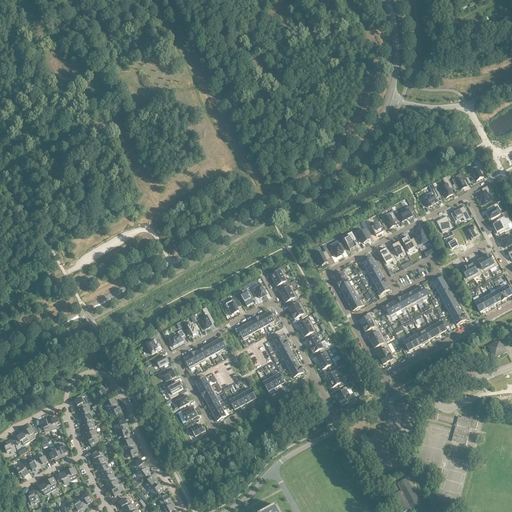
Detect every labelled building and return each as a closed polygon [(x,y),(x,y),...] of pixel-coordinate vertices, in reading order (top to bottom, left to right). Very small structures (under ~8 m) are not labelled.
[(478,168),(471,172),(477,182),(484,178),(481,173),(484,172),(480,163),(476,165),(478,168)] [(456,178),(454,180),(456,184),(455,184),(458,188),(460,191),(467,187),(463,180),(466,178),(461,170),(459,172),(460,175),(456,177),(456,178)] [(445,185),(440,188),(446,199),(453,195),(450,190),(453,188),(447,177),(442,179),(445,185)] [(483,192),(476,196),(479,200),(480,200),(483,206),(484,206),(488,204),(487,204),(492,201),(488,194),(491,193),(487,187),(482,190),(483,192)] [(434,196),(425,201),(426,204),(425,204),(427,208),(428,207),(428,208),(432,206),(435,205),(438,203),(437,200),(440,198),(435,189),(431,191),(434,196)] [(493,210),(487,213),(488,215),(487,215),(489,219),(490,219),(500,214),(497,208),(498,207),(496,204),(491,207),(493,210)] [(408,211),(399,216),(402,223),(412,217),(410,214),(413,212),(410,206),(407,208),(408,211)] [(452,216),(451,216),(455,223),(456,223),(455,222),(463,218),(465,221),(470,219),(471,219),(464,207),(464,208),(454,213),(455,215),(452,216)] [(391,216),(384,220),(390,230),(396,226),(391,216)] [(506,216),(494,223),(496,228),(494,229),(497,234),(500,232),(500,233),(505,231),(505,232),(509,230),(507,225),(510,223),(506,216)] [(447,217),(436,222),(442,234),(453,228),(447,217)] [(379,224),(372,228),(376,237),(383,233),(379,224)] [(474,226),(466,230),(471,240),(472,239),(471,239),(479,235),(480,235),(474,226)] [(451,243),(449,245),(452,251),(457,248),(459,247),(457,244),(459,244),(463,242),(464,242),(457,229),(452,233),(454,236),(449,239),(451,243)] [(417,238),(414,240),(418,247),(421,245),(421,246),(428,242),(421,230),(417,233),(418,235),(416,236),(417,238)] [(365,231),(359,235),(364,244),(370,240),(369,238),(371,236),(368,231),(366,232),(365,231)] [(350,238),(344,241),(346,245),(347,249),(348,248),(350,251),(357,247),(354,242),(357,241),(352,232),(348,234),(350,238)] [(509,238),(508,235),(502,238),(504,241),(502,242),(503,244),(503,245),(505,247),(504,247),(505,248),(505,249),(508,247),(508,248),(511,246),(511,245),(511,244),(511,238),(511,237),(509,238)] [(408,238),(402,241),(408,252),(418,247),(414,239),(413,239),(414,240),(411,242),(408,238)] [(338,246),(332,249),(337,258),(341,256),(341,255),(343,254),(343,252),(345,251),(340,240),(336,242),(338,246)] [(392,252),(391,252),(396,259),(405,254),(399,243),(392,246),(395,250),(393,251),(394,253),(393,254),(392,252)] [(386,250),(380,253),(387,265),(393,262),(394,265),(398,263),(393,255),(390,257),(386,250)] [(322,253),(316,256),(322,267),(328,263),(326,260),(330,258),(326,252),(323,254),(322,253)] [(489,255),(484,258),(484,259),(489,268),(494,265),(495,267),(498,266),(495,260),(492,261),(489,255)] [(372,259),(363,264),(366,269),(375,264),(372,259)] [(484,259),(478,262),(481,267),(479,269),(482,275),(485,273),(484,271),(489,268),(484,259)] [(375,264),(366,269),(369,274),(378,269),(375,264)] [(473,264),(467,267),(473,277),(478,274),(479,276),(482,275),(479,269),(476,270),(473,264)] [(284,277),(281,271),(283,270),(281,267),(275,270),(277,273),(271,276),(272,279),(271,279),(273,283),(274,282),(284,277)] [(467,267),(462,270),(465,276),(462,278),(466,284),(469,282),(467,280),(473,277),(467,267)] [(378,269),(369,274),(372,280),(382,274),(380,271),(379,271),(378,269)] [(345,272),(334,278),(337,283),(346,278),(348,277),(345,272)] [(382,274),(372,280),(375,285),(384,280),(383,278),(383,277),(382,274)] [(289,281),(286,282),(284,277),(274,282),(277,287),(283,284),(284,287),(290,284),(289,281)] [(337,283),(339,288),(340,288),(349,283),(346,278),(337,283)] [(442,278),(433,283),(436,289),(445,284),(442,278)] [(384,280),(375,285),(377,290),(387,285),(384,280)] [(349,283),(340,288),(342,293),(351,287),(349,283)] [(292,293),(290,288),(292,287),(290,284),(284,287),(286,289),(280,293),(283,298),(292,293)] [(445,284),(436,289),(439,294),(448,289),(445,284)] [(387,285),(377,290),(380,296),(390,291),(387,285)] [(256,291),(254,293),(256,298),(259,296),(261,299),(267,296),(262,286),(256,290),(256,291)] [(351,287),(342,293),(345,297),(354,292),(356,291),(354,286),(351,287)] [(511,294),(507,286),(502,289),(507,298),(511,295),(511,294)] [(422,287),(417,290),(422,300),(427,297),(422,287)] [(448,289),(439,294),(442,299),(451,294),(448,289)] [(502,289),(496,292),(501,301),(502,302),(507,299),(507,298),(502,289)] [(414,291),(411,292),(417,302),(422,300),(417,290),(415,292),(414,291)] [(248,294),(241,297),(247,308),(254,304),(252,300),(254,299),(250,291),(247,292),(248,294)] [(354,292),(345,297),(348,302),(357,297),(354,292)] [(408,295),(406,296),(411,305),(417,302),(411,292),(408,294),(408,295)] [(496,292),(491,295),(496,304),(501,301),(496,292)] [(297,297),(295,298),(292,293),(283,298),(282,298),(284,302),(285,301),(286,304),(292,300),(293,303),(299,300),(297,297)] [(451,294),(442,299),(445,305),(455,299),(453,296),(452,296),(451,294)] [(491,295),(486,298),(491,308),(495,306),(494,305),(496,304),(491,295)] [(357,297),(348,302),(350,307),(360,301),(358,296),(357,297)] [(406,296),(401,299),(406,308),(411,305),(406,296)] [(486,298),(481,301),(486,310),(488,309),(488,310),(491,308),(486,298)] [(237,299),(226,305),(232,316),(239,312),(237,309),(241,307),(237,299)] [(401,299),(395,301),(396,302),(401,311),(406,308),(401,299)] [(455,299),(445,305),(448,310),(457,305),(456,303),(457,302),(455,299)] [(299,304),(301,303),(299,300),(293,303),(295,306),(289,309),(292,314),(301,309),(299,304)] [(360,301),(350,307),(353,312),(364,306),(361,301),(360,301)] [(481,301),(475,304),(480,313),(486,310),(481,301)] [(396,302),(390,305),(395,314),(401,311),(396,302)] [(390,305),(385,308),(390,317),(395,314),(390,305)] [(457,305),(448,310),(451,315),(460,310),(457,305)] [(302,319),(308,316),(306,313),(304,314),(301,309),(292,314),(291,314),(295,320),(301,317),(302,319)] [(460,310),(451,315),(453,320),(463,315),(460,310)] [(275,322),(270,313),(264,316),(269,325),(275,322)] [(366,319),(360,322),(363,327),(372,322),(374,321),(372,316),(370,313),(364,316),(366,319)] [(207,317),(201,321),(203,325),(202,326),(204,330),(205,329),(206,330),(210,328),(210,327),(212,326),(211,325),(214,323),(209,314),(206,316),(207,317)] [(463,315),(453,320),(456,326),(459,324),(460,325),(463,323),(463,322),(466,321),(463,315)] [(259,319),(264,328),(269,325),(264,316),(259,319)] [(254,322),(259,331),(264,328),(259,319),(259,318),(253,321),(254,322)] [(311,321),(309,318),(303,321),(305,324),(299,327),(300,329),(299,330),(301,333),(302,333),(302,332),(311,327),(308,322),(311,321)] [(440,320),(435,324),(441,334),(446,331),(440,320)] [(363,327),(362,328),(365,333),(372,330),(373,332),(379,329),(377,326),(374,321),(372,322),(363,327)] [(248,324),(254,334),(259,331),(254,322),(252,323),(251,322),(248,324)] [(189,330),(187,331),(189,335),(192,334),(193,337),(199,334),(197,331),(199,330),(196,324),(194,325),(193,324),(188,327),(189,330)] [(243,327),(248,337),(254,334),(248,324),(245,325),(245,326),(243,327)] [(435,324),(430,326),(436,337),(441,334),(435,324)] [(430,326),(424,329),(430,340),(436,337),(430,326)] [(238,330),(243,340),(248,337),(243,327),(238,330)] [(318,334),(316,331),(314,332),(311,327),(302,332),(302,333),(305,338),(311,335),(312,337),(318,334)] [(375,335),(369,338),(370,340),(369,341),(371,344),(372,344),(381,338),(383,337),(380,332),(379,329),(373,332),(375,335)] [(424,329),(419,332),(426,344),(429,342),(428,341),(430,340),(424,329)] [(180,336),(170,341),(173,348),(184,342),(181,338),(185,336),(182,331),(178,333),(180,336)] [(419,332),(414,335),(415,337),(420,346),(422,345),(422,346),(426,344),(419,332)] [(320,344),(317,338),(319,337),(318,334),(312,337),(314,340),(308,343),(311,349),(320,344)] [(275,339),(272,340),(275,347),(277,347),(286,342),(286,341),(283,336),(280,338),(279,337),(276,339),(276,340),(275,340),(275,339)] [(381,338),(372,344),(375,349),(381,346),(382,349),(388,345),(386,342),(383,337),(381,338)] [(415,337),(410,340),(415,349),(420,346),(415,337)] [(409,338),(403,341),(409,352),(415,349),(410,340),(409,338)] [(221,351),(227,348),(222,339),(216,342),(221,351)] [(146,345),(152,355),(159,352),(160,352),(160,351),(161,350),(158,344),(157,345),(155,340),(149,343),(147,341),(142,344),(143,347),(146,345)] [(507,352),(500,340),(487,347),(494,359),(504,354),(507,352)] [(286,342),(277,347),(279,352),(289,347),(286,341),(286,342)] [(210,344),(216,354),(221,351),(216,342),(214,343),(214,342),(210,344)] [(206,348),(211,357),(216,354),(210,344),(207,346),(208,347),(206,348)] [(327,351),(325,348),(323,349),(320,344),(311,349),(310,349),(313,354),(320,351),(321,354),(327,351)] [(383,351),(378,354),(381,360),(390,355),(391,354),(392,354),(389,348),(388,345),(382,349),(383,351)] [(289,347),(279,352),(282,357),(291,352),(289,347)] [(200,351),(205,360),(211,357),(206,348),(200,351)] [(195,354),(200,363),(205,360),(200,351),(195,354)] [(326,355),(328,354),(327,351),(321,354),(322,356),(317,360),(319,365),(320,365),(329,360),(326,355)] [(294,357),(291,352),(282,357),(285,362),(294,357)] [(190,357),(195,366),(200,363),(195,354),(195,353),(189,356),(190,357)] [(381,360),(380,360),(383,366),(389,362),(391,365),(397,362),(395,359),(394,359),(391,354),(390,355),(381,360)] [(156,362),(160,368),(169,364),(165,357),(163,359),(161,356),(156,359),(157,362),(156,362)] [(184,360),(189,369),(195,366),(190,357),(184,360)] [(298,362),(296,359),(295,359),(294,357),(285,362),(288,368),(298,362)] [(330,370),(336,367),(334,364),(332,365),(329,360),(320,365),(319,365),(320,369),(321,368),(323,371),(328,367),(330,370)] [(299,366),(300,366),(298,362),(288,368),(291,373),(300,368),(299,366)] [(300,375),(304,373),(300,367),(300,368),(291,373),(294,379),(297,377),(297,378),(301,376),(300,375)] [(336,373),(338,372),(337,369),(331,372),(332,374),(326,378),(329,383),(339,378),(336,373)] [(165,371),(159,374),(161,377),(163,376),(167,382),(176,377),(172,370),(166,374),(165,371)] [(274,377),(279,387),(285,384),(283,381),(282,378),(280,375),(280,374),(274,377)] [(269,380),(274,389),(279,387),(274,377),(269,380)] [(208,383),(205,378),(196,383),(199,388),(208,383)] [(340,388),(346,385),(344,382),(342,383),(339,378),(329,383),(328,383),(330,387),(331,386),(332,389),(338,385),(340,388)] [(263,383),(268,393),(274,389),(269,380),(263,383)] [(179,383),(167,390),(168,392),(167,393),(171,400),(179,395),(178,393),(183,390),(179,383)] [(201,393),(210,388),(208,383),(199,388),(201,393)] [(98,389),(100,392),(97,393),(100,397),(98,398),(101,402),(111,395),(108,390),(106,391),(105,388),(104,386),(98,389)] [(348,390),(347,387),(341,390),(342,393),(336,396),(339,401),(349,396),(346,391),(348,390)] [(204,398),(213,393),(210,388),(201,393),(203,398),(204,398)] [(256,399),(251,390),(246,393),(251,402),(256,399)] [(207,403),(216,398),(213,393),(204,398),(207,403)] [(241,396),(246,405),(251,402),(246,393),(241,396)] [(180,397),(174,400),(176,403),(180,409),(190,404),(191,404),(190,403),(189,401),(188,399),(187,397),(187,396),(186,397),(181,400),(180,397)] [(241,396),(235,399),(240,408),(246,405),(241,396)] [(350,406),(355,403),(354,400),(352,401),(349,396),(339,401),(342,407),(348,404),(350,406)] [(75,407),(77,410),(87,404),(84,398),(80,401),(79,399),(74,402),(76,406),(75,407)] [(209,407),(218,402),(216,398),(207,403),(209,407)] [(105,406),(108,412),(120,406),(117,401),(115,402),(113,399),(108,402),(109,404),(105,406)] [(234,409),(235,411),(240,408),(235,399),(230,402),(231,404),(233,407),(234,409)] [(212,412),(221,407),(218,402),(209,407),(212,412)] [(89,408),(87,404),(77,410),(78,413),(79,413),(81,417),(79,418),(90,412),(88,409),(89,408)] [(122,411),(120,406),(108,412),(112,418),(116,416),(117,417),(122,415),(120,412),(122,411)] [(214,417),(223,412),(221,407),(212,412),(214,417)] [(188,408),(181,412),(185,418),(184,418),(185,420),(186,420),(187,422),(198,417),(194,410),(189,412),(188,408)] [(92,416),(90,412),(79,418),(81,421),(83,424),(81,426),(92,420),(90,417),(92,416)] [(224,420),(223,419),(226,417),(223,412),(214,417),(217,422),(220,420),(220,421),(224,420)] [(52,417),(47,419),(51,431),(58,429),(57,426),(60,424),(59,418),(56,419),(56,418),(53,419),(52,417)] [(456,427),(455,430),(452,442),(466,446),(470,431),(469,431),(470,429),(476,430),(478,422),(478,421),(462,417),(461,418),(458,417),(456,425),(457,425),(457,427),(456,427)] [(51,431),(47,419),(42,420),(43,423),(40,424),(40,426),(37,427),(40,432),(44,431),(45,433),(51,431)] [(94,423),(92,420),(81,426),(83,429),(83,428),(85,432),(83,433),(83,434),(94,428),(92,424),(94,423)] [(114,425),(117,431),(129,427),(127,422),(125,423),(124,420),(118,422),(119,423),(114,425)] [(195,423),(187,427),(190,433),(192,431),(195,438),(201,435),(201,436),(205,434),(205,432),(206,432),(204,427),(202,428),(201,425),(197,427),(195,423)] [(34,427),(32,429),(31,428),(28,430),(27,428),(22,431),(29,442),(35,438),(34,436),(38,433),(34,427)] [(131,433),(129,427),(117,431),(119,438),(123,437),(124,438),(129,436),(128,433),(131,433)] [(96,431),(94,428),(83,434),(85,437),(86,436),(88,440),(85,441),(96,435),(94,432),(96,431)] [(29,442),(22,431),(18,434),(19,436),(16,438),(17,439),(15,441),(18,446),(22,443),(24,446),(29,442)] [(100,441),(96,435),(85,441),(87,444),(89,444),(91,448),(96,445),(96,443),(100,441)] [(126,444),(122,446),(125,452),(137,447),(135,442),(132,443),(130,438),(125,440),(126,444)] [(6,445),(0,446),(0,451),(0,452),(5,450),(7,454),(10,452),(11,454),(16,452),(11,441),(5,443),(6,445)] [(62,444),(55,447),(60,459),(66,457),(65,455),(67,453),(65,448),(63,448),(62,444)] [(60,459),(55,447),(49,450),(51,454),(49,455),(52,460),(56,458),(57,460),(60,459)] [(139,452),(137,447),(125,452),(127,459),(131,457),(132,459),(138,456),(137,453),(139,452)] [(92,460),(94,464),(105,457),(101,452),(97,454),(96,452),(91,455),(93,459),(92,460)] [(40,454),(35,458),(41,469),(44,467),(43,465),(47,463),(44,457),(43,458),(40,454)] [(105,458),(105,457),(94,464),(95,463),(97,467),(96,467),(97,470),(108,464),(106,461),(105,462),(103,459),(105,458)] [(41,469),(35,458),(29,461),(31,465),(29,466),(32,471),(35,470),(36,472),(41,469)] [(132,467),(136,473),(147,465),(143,461),(141,462),(140,460),(135,463),(136,465),(132,467)] [(108,464),(97,470),(98,471),(98,470),(100,474),(101,477),(112,471),(110,468),(113,466),(111,463),(108,464)] [(22,464),(17,466),(18,468),(15,470),(20,477),(22,476),(23,477),(28,474),(22,464)] [(150,470),(147,465),(136,473),(140,479),(144,476),(145,477),(150,474),(148,471),(150,470)] [(70,468),(65,470),(71,482),(77,479),(75,475),(77,474),(74,469),(71,470),(70,468)] [(71,482),(65,470),(60,473),(61,475),(58,476),(61,482),(62,481),(64,485),(71,482)] [(114,475),(112,471),(101,477),(103,480),(104,480),(106,483),(105,484),(116,478),(114,479),(112,476),(114,475)] [(49,478),(44,481),(51,492),(57,489),(54,485),(56,484),(53,479),(50,480),(49,478)] [(118,482),(116,478),(105,484),(107,487),(109,490),(109,491),(120,485),(118,485),(116,482),(118,482)] [(145,486),(149,491),(159,483),(155,478),(153,480),(151,478),(147,482),(148,483),(145,486)] [(420,504),(407,479),(397,484),(401,492),(392,497),(400,511),(405,511),(411,509),(420,504)] [(51,492),(44,481),(39,484),(41,486),(38,488),(41,493),(43,492),(45,496),(51,492)] [(163,487),(159,483),(149,491),(154,496),(157,493),(158,495),(163,491),(161,488),(163,487)] [(123,491),(120,485),(109,491),(111,494),(112,493),(115,497),(120,495),(119,493),(123,491)] [(34,490),(31,492),(28,493),(29,495),(27,496),(31,504),(34,502),(35,504),(40,502),(34,490)] [(85,495),(79,498),(86,509),(91,506),(90,504),(92,502),(89,497),(87,498),(85,495)] [(158,502),(161,508),(172,501),(170,496),(168,498),(166,495),(161,498),(162,499),(158,502)] [(81,511),(86,509),(79,498),(73,502),(76,506),(74,507),(78,511),(80,510),(81,511)] [(119,508),(121,511),(132,505),(129,499),(125,501),(124,500),(119,503),(121,507),(119,508)] [(175,506),(172,501),(161,508),(163,511),(170,511),(174,510),(173,507),(175,506)]
